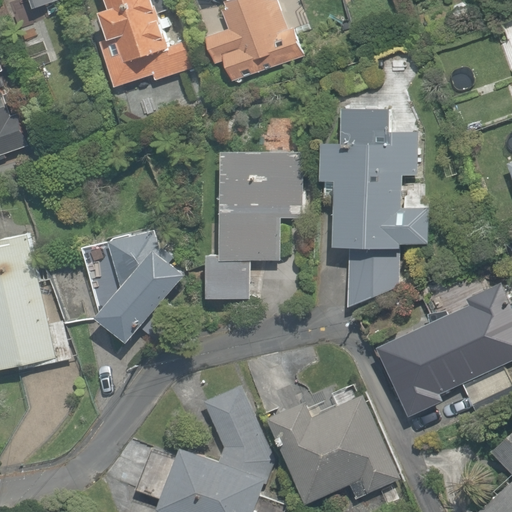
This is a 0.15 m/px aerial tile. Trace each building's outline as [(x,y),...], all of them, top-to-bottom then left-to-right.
[(34,0),(38,8),(61,0),(34,0)] [(104,41),(120,87),(156,75),(158,80),(195,67),(186,41),(173,45),(157,0),(109,0),(112,7),(106,9),(116,37),(104,41)] [(226,62),(233,83),(305,58),(295,28),(291,29),(281,0),(274,0),(273,0),(226,0),(229,8),(226,9),(232,27),(208,35),(218,65),(226,62)] [(460,20),(469,18),(472,9),(464,1),(455,4),(453,14),(460,20)] [(0,153),(30,143),(19,111),(12,114),(0,78),(0,70),(5,68),(0,52),(0,153)] [(337,244),(404,245),(404,241),(430,242),(431,205),(404,205),(405,173),(419,173),(420,130),(392,130),(392,107),(344,106),(344,142),(325,141),(324,178),(326,178),(326,195),(338,195),(338,196),(337,244)] [(210,295),(252,296),(252,257),(282,258),(283,215),(304,215),(306,151),(227,149),(224,252),(211,252),(210,295)] [(105,316),(131,339),(189,272),(171,256),(174,252),(163,244),(159,227),(135,233),(134,230),(117,234),(114,238),(85,245),(102,316),(105,316)] [(0,366),(20,363),(22,368),(72,357),(64,319),(52,322),(32,231),(0,237),(0,239),(1,243),(0,243),(0,366)] [(380,345),(411,413),(445,398),(442,391),(465,381),(478,411),(511,395),(511,380),(504,363),(511,359),(511,301),(502,281),(467,297),(470,303),(450,312),(448,308),(430,312),(431,321),(380,345)] [(290,511),(294,502),(268,492),(280,460),(244,384),(208,399),(225,447),(222,456),(188,443),(182,458),(154,448),(141,485),(196,511),(290,511)] [(272,414),(310,500),(351,482),(357,496),(402,476),(365,393),(316,414),(309,398),(272,414)] [(464,511),(511,511),(511,431),(493,449),(511,469),(511,472),(473,508),(471,506),(464,511)]
